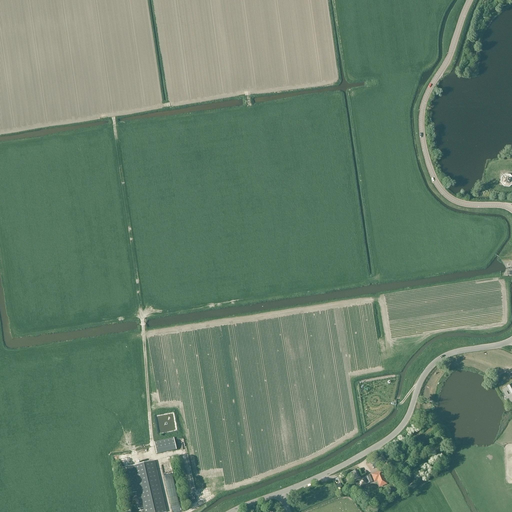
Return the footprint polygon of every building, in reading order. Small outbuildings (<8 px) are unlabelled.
[(511,385),(502,391),(510,404),(511,403),(511,385)] [(174,438),(154,443),(157,455),(177,451),(174,438)] [(374,469),(386,461),(381,455),(370,463),(374,469)] [(166,511),(154,461),(122,469),(128,495),(134,494),(137,511),(166,511)] [(373,474),(376,482),(390,477),(386,467),(378,470),(379,472),(373,474)] [(361,477),(357,470),(350,473),(353,481),(361,477)] [(373,482),(370,475),(358,480),(360,487),(367,484),(373,482)]
